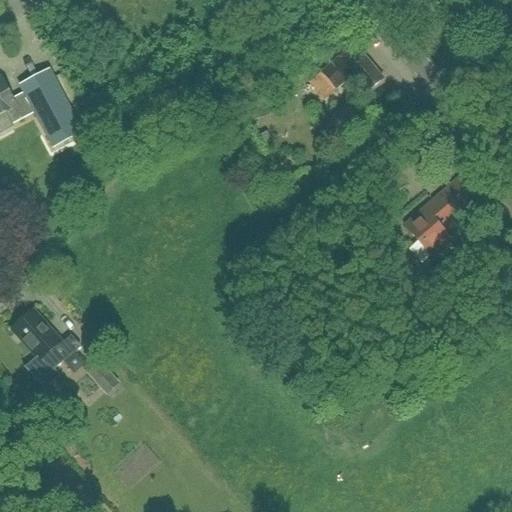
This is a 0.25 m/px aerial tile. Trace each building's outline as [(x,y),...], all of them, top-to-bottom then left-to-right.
[(367,93),(383,78),(353,45),(321,73),(336,90),(352,76),(367,93)] [(23,95),(22,95),(33,115),(33,114),(52,149),(80,135),(47,71),(18,86),(23,95)] [(66,92),(79,85),(72,73),(60,80),(66,92)] [(2,79),(0,79),(0,116),(6,114),(12,126),(33,115),(22,95),(13,100),(2,79)] [(347,109),(331,123),(341,135),(357,121),(347,109)] [(481,194),(464,174),(403,227),(431,259),(450,242),(442,233),(468,211),(465,208),(481,194)] [(435,314),(459,296),(444,279),(423,297),(435,314)] [(33,312),(12,330),(36,358),(24,369),(44,392),(61,377),(55,371),(81,348),(71,337),(62,345),(61,344),(33,312)] [(282,325),(281,327),(271,336),(285,348),(296,339),(282,325)] [(100,364),(97,367),(88,375),(107,396),(119,385),(100,364)]
